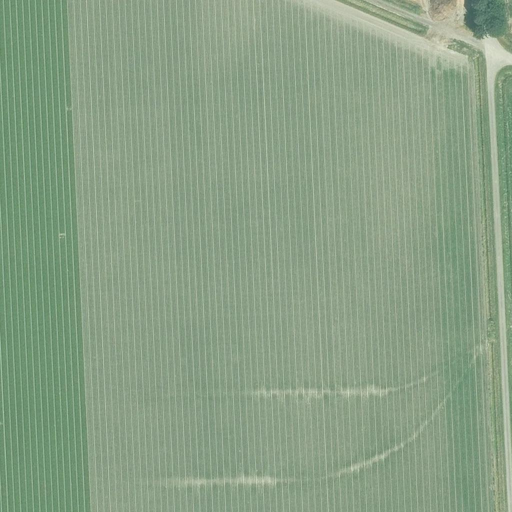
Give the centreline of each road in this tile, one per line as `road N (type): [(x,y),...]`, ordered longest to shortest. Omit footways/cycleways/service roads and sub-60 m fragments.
road 1 (unclassified): [(508,511),(488,48)]
road 2 (track): [(373,0),(488,48)]
